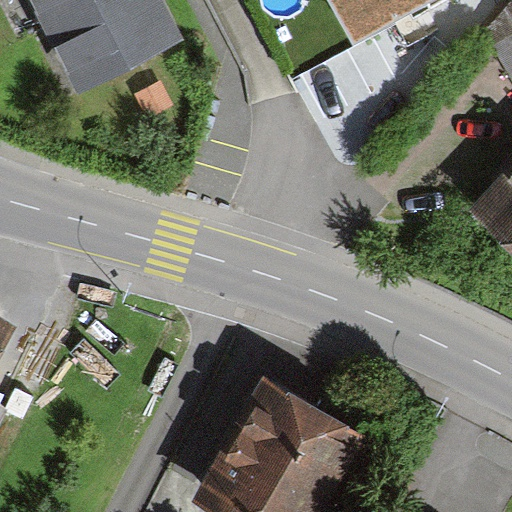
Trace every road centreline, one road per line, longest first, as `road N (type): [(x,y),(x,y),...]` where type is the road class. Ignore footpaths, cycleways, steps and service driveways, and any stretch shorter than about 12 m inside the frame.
road 1 (tertiary): [(231,272),(373,320),(511,386)]
road 2 (residential): [(120,511),(231,272)]
road 3 (tertiary): [(0,201),(231,272)]
